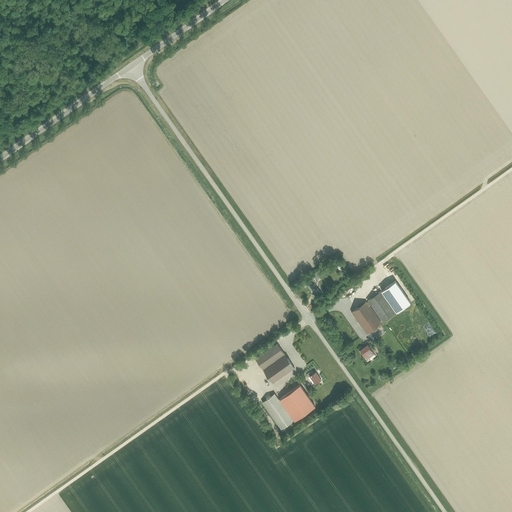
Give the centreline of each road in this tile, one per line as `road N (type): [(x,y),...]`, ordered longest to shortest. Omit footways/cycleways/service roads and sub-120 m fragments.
road 1 (unclassified): [(130,66),(444,511)]
road 2 (track): [(0,130),(103,56),(142,0)]
road 3 (unclassified): [(0,158),(130,66)]
road 4 (unknown): [(283,335),(242,368),(261,392),(294,373),(297,361)]
